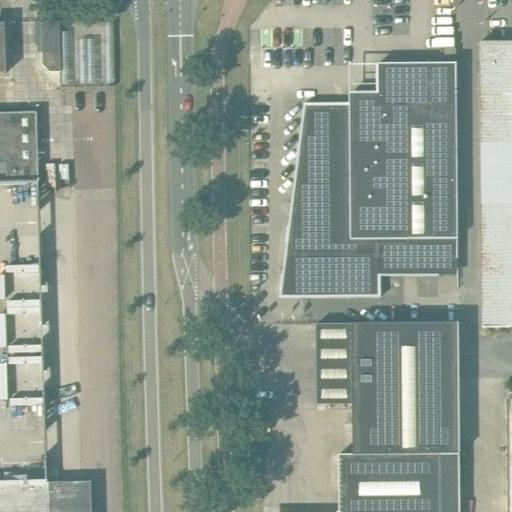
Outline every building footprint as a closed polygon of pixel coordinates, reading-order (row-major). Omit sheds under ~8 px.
[(59,36),(59,23),(41,23),(42,66),(50,73),(60,73),(61,85),(82,84),(80,35),(59,36)] [(114,83),(113,23),(92,24),(93,84),(114,83)] [(480,214),(511,214),(511,43),(479,44),(480,214)] [(455,65),(377,65),(377,95),(348,95),(348,104),(303,105),(279,299),(378,298),(378,277),(456,276),(455,65)] [(0,511),(47,511),(47,482),(6,483),(0,482),(0,184),(38,184),(36,113),(0,114),(0,511)] [(511,327),(511,214),(480,214),(481,327),(511,327)] [(13,426),(44,425),(39,264),(0,265),(3,342),(8,342),(8,362),(0,362),(1,400),(12,400),(13,426)] [(352,456),(338,456),(338,511),(458,511),(458,455),(457,324),(447,324),(351,325),(352,404),(352,456)]
